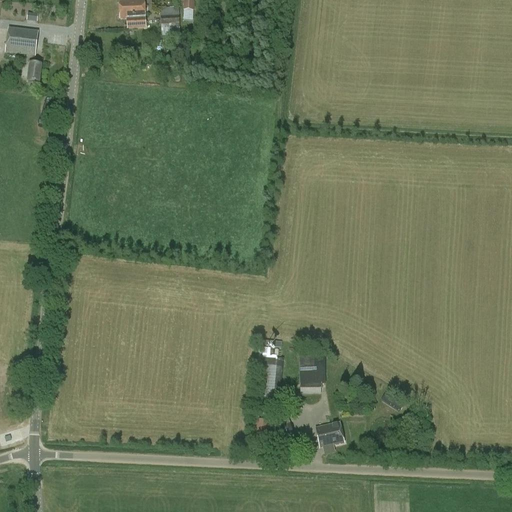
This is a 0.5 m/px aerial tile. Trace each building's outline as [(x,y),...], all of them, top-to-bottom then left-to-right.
[(183,0),(183,12),(193,12),(193,0),(183,0)] [(127,30),(146,29),(144,2),(119,4),(120,20),(127,20),(127,30)] [(178,9),(160,10),(162,36),(180,34),(178,9)] [(36,58),(38,33),(8,30),(5,55),(26,57),(36,58)] [(35,66),(36,58),(26,57),(25,64),(30,65),(28,84),(39,85),(41,66),(35,66)] [(280,400),(283,368),(276,368),(276,361),(258,359),(254,397),(280,400)] [(325,373),(325,359),(304,359),(304,373),(325,373)] [(300,396),(321,395),(321,385),(300,385),(300,396)] [(276,451),(295,447),(288,414),(268,419),(276,451)] [(333,447),(344,444),(339,424),(315,430),(320,450),(323,450),(324,455),(335,453),(333,447)]
